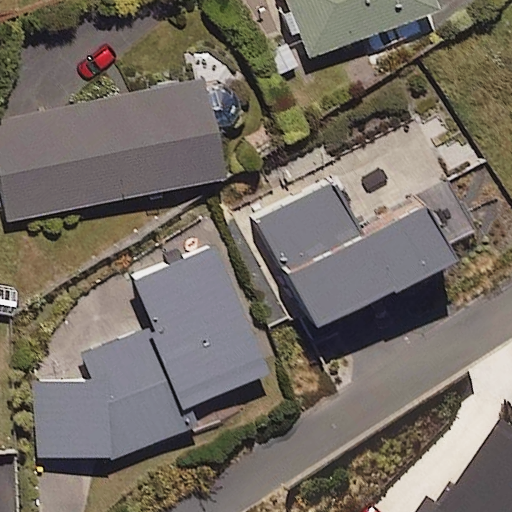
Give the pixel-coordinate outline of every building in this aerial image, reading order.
[(287,0),(307,48),(427,0),(287,0)] [(220,167),(199,71),(0,113),(0,195),(4,214),(220,167)] [(302,311),(469,224),(443,174),(473,158),(454,123),(425,139),(417,124),(250,211),(302,311)] [(36,452),(108,449),(196,412),(188,392),(262,361),(212,242),(132,276),(152,323),(76,355),(85,377),(33,380),(36,452)] [(511,511),(511,429),(505,425),(445,511),(511,511)]
